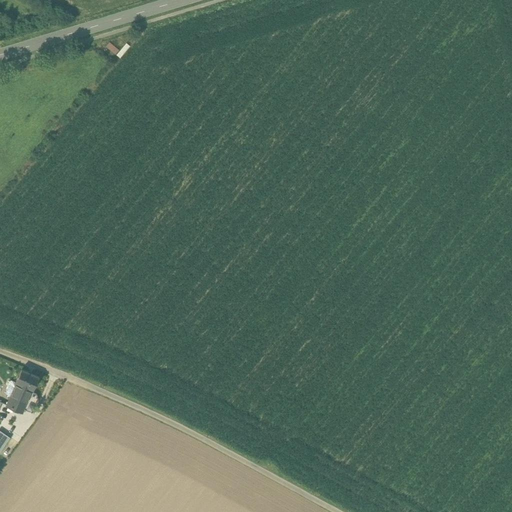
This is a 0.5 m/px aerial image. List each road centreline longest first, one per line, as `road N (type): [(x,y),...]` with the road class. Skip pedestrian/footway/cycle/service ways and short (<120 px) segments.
road 1 (unclassified): [(0,352),(150,411),(341,511)]
road 2 (secondary): [(0,55),(184,0)]
